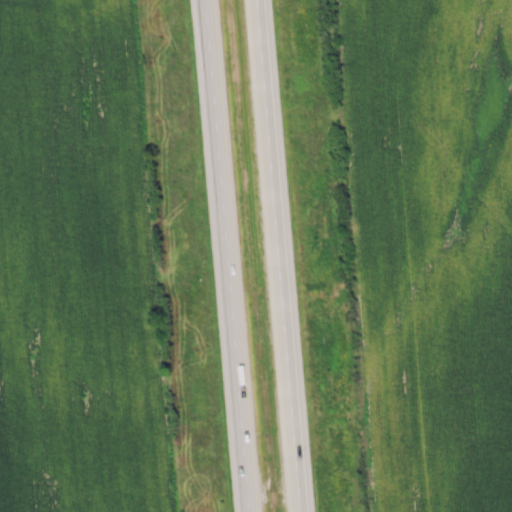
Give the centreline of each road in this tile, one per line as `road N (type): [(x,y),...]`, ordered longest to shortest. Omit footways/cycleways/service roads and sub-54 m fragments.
road 1 (motorway): [(196,0),(249,511)]
road 2 (motorway): [(301,511),(250,0)]
